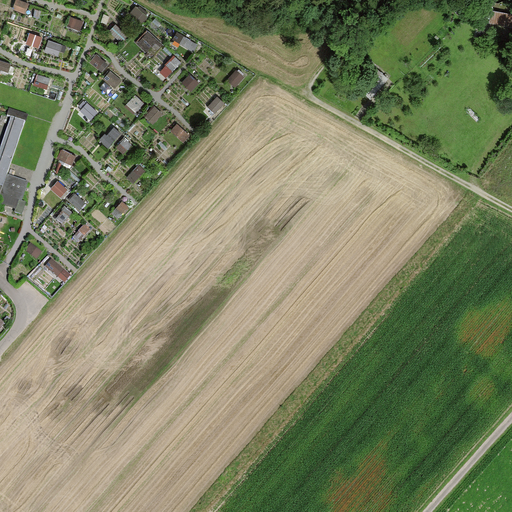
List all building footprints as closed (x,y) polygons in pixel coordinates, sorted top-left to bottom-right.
[(29,0),(16,0),(14,7),(27,11),(30,0),(29,0)] [(143,21),(149,13),(138,4),(131,12),(143,21)] [(511,12),(492,9),(489,23),(511,26),(511,12)] [(123,39),(129,32),(117,21),(111,28),(123,39)] [(138,40),(148,50),(160,37),(150,27),(138,40)] [(28,41),(41,45),(44,33),(32,29),(28,41)] [(195,50),(199,42),(186,34),(181,42),(195,50)] [(49,38),(47,51),(61,54),(63,40),(49,38)] [(90,60),(104,70),(111,60),(97,51),(90,60)] [(175,53),(162,70),(170,76),(183,59),(175,53)] [(0,56),(0,66),(10,70),(13,61),(0,56)] [(117,86),(123,76),(112,69),(106,79),(117,86)] [(370,80),(361,92),(372,99),(388,77),(377,70),(370,80)] [(195,88),(201,78),(190,72),(184,82),(195,88)] [(137,92),(127,103),(136,111),(146,100),(137,92)] [(217,110),(226,99),(219,94),(210,104),(217,110)] [(155,122),(165,110),(155,102),(146,114),(155,122)] [(87,116),(96,108),(91,103),(82,110),(87,116)] [(26,121),(12,116),(0,151),(0,204),(19,211),(28,182),(8,175),(12,163),(26,121)] [(172,127),(185,139),(191,132),(179,120),(172,127)] [(117,124),(102,137),(108,144),(123,131),(117,124)] [(125,135),(118,148),(127,152),(133,139),(125,135)] [(64,146),(59,156),(73,163),(78,153),(64,146)] [(59,177),(52,186),(63,196),(70,187),(59,177)] [(77,190),(70,197),(80,207),(87,201),(77,190)] [(88,224),(74,233),(78,239),(92,230),(88,224)] [(33,241),(27,249),(39,258),(45,251),(33,241)] [(67,281),(73,273),(53,257),(47,264),(67,281)]
